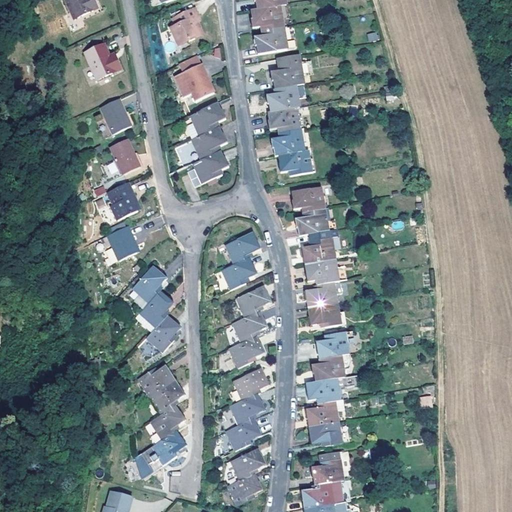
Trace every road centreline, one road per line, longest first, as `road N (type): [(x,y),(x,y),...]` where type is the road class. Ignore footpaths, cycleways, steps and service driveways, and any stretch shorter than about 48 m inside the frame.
road 1 (track): [(439,511),(437,300),(423,178),(374,0)]
road 2 (residential): [(275,511),(285,295),(259,197)]
road 3 (residential): [(195,469),(192,253),(179,225)]
road 4 (residential): [(179,225),(159,171),(126,0)]
road 5 (residential): [(259,197),(245,152),(225,0)]
